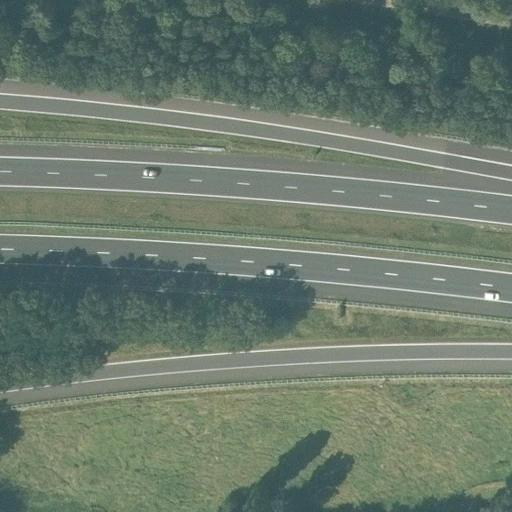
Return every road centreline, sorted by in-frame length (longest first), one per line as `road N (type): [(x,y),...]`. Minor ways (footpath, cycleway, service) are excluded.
road 1 (motorway): [(511,173),(251,128),(0,101)]
road 2 (motorway): [(511,211),(283,184),(0,169)]
road 3 (motorway): [(0,252),(223,262),(511,289)]
road 4 (motorway): [(0,387),(271,360),(511,355)]
road 5 (unclassified): [(511,23),(376,0)]
